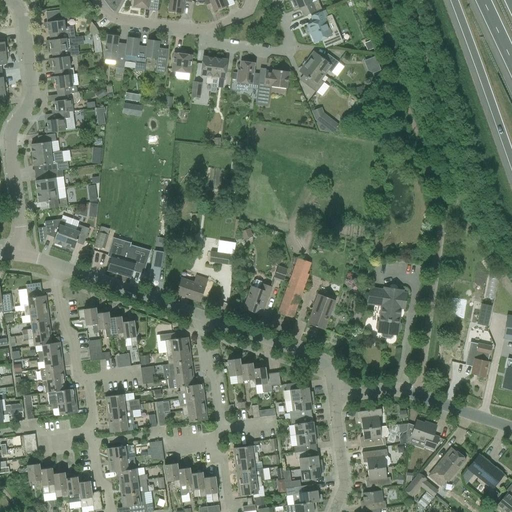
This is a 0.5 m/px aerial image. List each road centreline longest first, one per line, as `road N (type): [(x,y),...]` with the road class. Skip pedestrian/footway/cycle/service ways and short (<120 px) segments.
road 1 (residential): [(511,432),(405,390),(337,395)]
road 2 (motorway): [(453,0),(511,160)]
road 3 (residential): [(337,395),(334,375),(318,359),(204,314)]
road 4 (residential): [(204,314),(60,267)]
road 5 (residential): [(203,30),(215,46),(286,53),(293,42),(276,0)]
road 6 (residential): [(12,139),(31,91),(15,0)]
